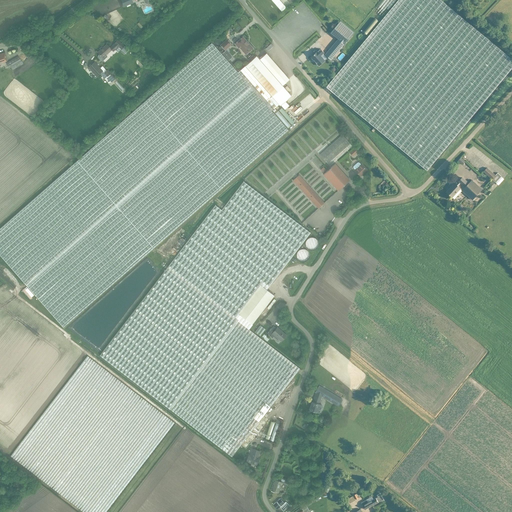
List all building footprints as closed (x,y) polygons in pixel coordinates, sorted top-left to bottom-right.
[(511,67),(511,58),(460,15),(441,0),(398,0),(326,87),(427,170),(511,67)] [(339,38),(325,55),(331,60),(354,32),(341,21),(331,32),(339,38)] [(246,54),(252,49),(245,41),(246,40),(243,37),(235,44),(237,46),(238,46),(246,54)] [(228,39),(221,46),(225,50),(232,44),(228,39)] [(112,50),(113,51),(115,50),(117,51),(120,48),(120,49),(123,45),(117,40),(114,44),(115,44),(110,48),(107,44),(98,52),(100,54),(98,56),(98,57),(101,61),(103,61),(107,57),(106,55),(112,50)] [(289,79),(266,53),(259,59),(257,56),(254,58),(251,60),(238,72),(212,43),(0,227),(0,254),(63,327),(288,130),(265,103),(272,96),(280,105),(281,105),(285,109),(289,105),(285,101),(291,96),(282,85),(289,79)] [(324,53),(321,49),(317,52),(317,51),(316,51),(315,51),(313,52),(313,53),(314,54),(311,57),(312,57),(317,62),(316,62),(319,66),(325,60),(321,56),(324,53)] [(21,62),(19,58),(9,64),(11,68),(21,62)] [(88,67),(96,76),(103,71),(95,62),(88,67)] [(299,107),(295,111),(299,115),(303,111),(299,107)] [(283,112),(280,115),(289,126),(293,123),(296,126),(299,124),(287,109),(284,112),(283,112)] [(327,163),(350,143),(342,135),(319,155),(327,163)] [(367,170),(362,164),(361,165),(358,162),(353,167),(355,170),(360,176),(367,170)] [(338,190),(350,180),(339,167),(327,178),(338,190)] [(498,172),(496,175),(487,167),(484,171),(493,179),(489,184),(491,186),(495,181),(496,182),(501,176),(498,172)] [(325,203),(300,176),(294,181),(319,208),(325,203)] [(452,197),(460,189),(473,200),(482,189),(472,180),(469,183),(463,178),(459,181),(460,183),(457,185),(455,183),(446,192),(452,197)] [(214,205),(99,356),(231,457),(241,445),(261,419),(300,368),(248,329),(274,295),(266,289),(309,232),(242,181),(221,210),(214,205)] [(274,336),(276,338),(277,339),(278,339),(281,341),(286,335),(277,327),(276,329),(273,326),(267,333),(273,338),(274,336)] [(265,336),(269,330),(265,327),(261,333),(265,336)] [(339,405),(343,399),(319,386),(315,392),(316,393),(322,396),(339,405)] [(319,404),(322,396),(316,393),(313,402),(317,403),(317,404),(319,404)] [(313,402),(312,402),(309,410),(315,411),(319,413),(322,405),(319,404),(317,404),(317,403),(313,402)] [(271,433),(275,426),(265,421),(260,430),(264,433),(266,430),(271,433)] [(276,423),(275,428),(279,429),(275,442),(278,443),(283,425),(276,423)] [(15,458),(29,468),(37,457),(33,455),(35,452),(34,451),(36,448),(34,446),(36,443),(29,438),(15,458)] [(249,455),(246,462),(251,463),(256,465),(257,464),(259,458),(257,458),(260,451),(253,449),(250,455),(249,455)] [(275,480),(271,490),(278,492),(282,482),(287,484),(289,480),(278,476),(277,480),(275,480)] [(86,511),(108,511),(110,509),(100,508),(100,505),(107,496),(108,497),(111,496),(113,498),(109,501),(108,500),(110,504),(112,502),(112,508),(117,505),(123,492),(121,492),(121,495),(117,495),(117,493),(114,495),(111,495),(112,483),(110,481),(89,507),(85,505),(85,507),(87,509),(86,511)] [(384,501),(382,498),(380,493),(377,495),(378,497),(368,503),(366,500),(362,503),(365,509),(378,502),(379,503),(384,501)] [(284,511),(288,507),(280,498),(273,505),(277,509),(280,507),(284,511)]
